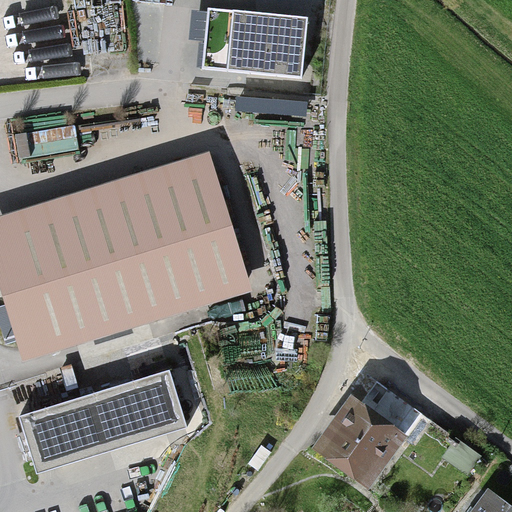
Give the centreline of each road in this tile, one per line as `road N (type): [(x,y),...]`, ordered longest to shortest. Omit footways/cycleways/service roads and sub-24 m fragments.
road 1 (residential): [(333,330),(332,116),(347,0)]
road 2 (residential): [(511,456),(333,330)]
road 3 (residential): [(250,511),(318,427),(333,330)]
